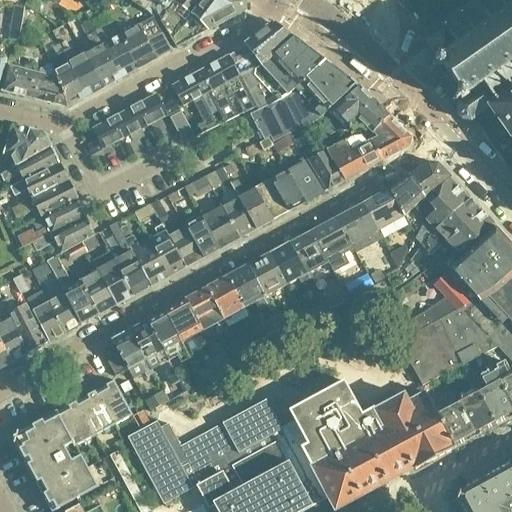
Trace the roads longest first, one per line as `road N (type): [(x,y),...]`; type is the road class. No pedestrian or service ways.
road 1 (residential): [(444,135),(388,177),(309,212),(0,390)]
road 2 (residential): [(271,0),(230,36),(74,122),(60,122)]
road 3 (residential): [(60,122),(96,194),(177,153)]
road 4 (residential): [(344,23),(444,135)]
